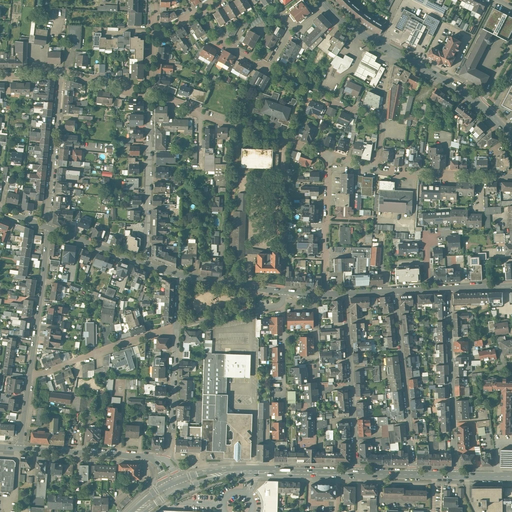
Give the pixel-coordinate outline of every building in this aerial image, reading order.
[(97,0),(102,0),(108,0),(107,0),(127,0),(128,2),(127,2),(127,5),(127,13),(130,13),(137,13),(137,0),(138,0),(137,0),(97,0)] [(245,0),(236,0),(233,2),(240,14),(251,7),(245,0)] [(301,0),(289,10),(290,11),(288,13),(290,15),(289,16),(294,22),(295,21),(297,23),(298,22),(300,24),(312,14),(310,11),(310,12),(308,10),(309,9),(308,8),(307,9),(305,6),(306,5),(305,5),(304,5),(302,3),(303,2),(301,0)] [(351,3),(347,0),(335,0),(345,10),(351,3)] [(387,0),(383,9),(387,12),(392,0),(387,0)] [(445,9),(426,0),(413,0),(442,15),(445,9)] [(240,14),(233,2),(229,4),(229,3),(228,3),(226,4),(226,5),(227,6),(223,8),(230,20),(240,14)] [(360,12),(351,3),(345,10),(355,19),(360,12)] [(219,10),(218,10),(217,10),(216,11),(216,12),(212,15),(218,24),(219,25),(220,26),(230,20),(223,8),(219,10)] [(437,20),(427,15),(424,21),(415,16),(415,15),(404,9),(395,27),(395,28),(402,32),(405,30),(415,21),(422,25),(421,26),(426,28),(429,30),(427,34),(430,35),(432,37),(439,21),(437,20)] [(511,31),(511,18),(494,9),(483,29),(492,34),(507,42),(511,31)] [(371,20),(360,12),(355,19),(367,28),(371,20)] [(137,13),(130,13),(130,21),(128,21),(128,25),(128,26),(133,26),(134,26),(140,26),(141,13),(137,13)] [(164,14),(160,14),(159,22),(167,22),(168,23),(170,21),(176,17),(174,13),(169,16),(168,16),(168,15),(164,15),(164,14)] [(314,24),(306,32),(303,36),(304,37),(301,40),(302,41),(303,41),(308,47),(309,47),(319,36),(330,26),(320,15),(312,22),(314,24)] [(456,16),(452,24),(459,27),(463,19),(456,16)] [(249,23),(252,28),(262,21),(260,17),(257,18),(249,23)] [(383,26),(371,20),(367,28),(379,35),(383,26)] [(415,21),(405,30),(410,32),(405,43),(416,49),(426,28),(421,26),(422,25),(415,21)] [(467,31),(469,24),(463,22),(460,29),(467,31)] [(201,28),(197,23),(190,27),(192,30),(194,33),(197,38),(199,37),(204,34),(205,34),(201,28)] [(283,26),(280,32),(278,31),(275,36),(280,39),(286,29),(283,26)] [(189,48),(183,37),(187,35),(182,27),(175,32),(186,50),(189,48)] [(252,33),(249,31),(249,30),(244,38),(242,43),(252,49),(259,37),(259,36),(255,34),(256,34),(255,33),(254,32),(253,32),(252,33)] [(484,30),(473,52),(466,65),(475,69),(488,43),(490,39),(492,34),(484,30)] [(140,39),(138,39),(138,37),(133,37),(133,40),(130,40),(130,32),(124,32),(124,38),(118,38),(118,39),(112,39),(112,40),(106,40),(106,39),(100,38),(100,37),(101,37),(101,34),(95,33),(95,36),(94,36),(94,46),(100,46),(99,48),(105,48),(105,49),(112,49),(112,48),(117,49),(117,48),(123,48),(123,45),(130,45),(129,50),(135,50),(135,59),(137,59),(143,60),(144,41),(140,41),(140,39)] [(186,50),(175,32),(168,35),(173,43),(177,41),(179,44),(176,46),(177,49),(181,47),(184,53),(187,51),(186,50)] [(347,39),(336,32),(329,43),(335,47),(340,50),(347,39)] [(81,33),(68,33),(67,48),(80,49),(81,33)] [(277,38),(268,33),(264,41),(267,43),(265,45),(271,49),(277,38)] [(47,37),(35,35),(34,44),(46,45),(47,37)] [(319,36),(309,47),(312,51),(322,39),(319,36)] [(461,42),(451,36),(443,51),(454,57),(456,51),(459,51),(458,48),(461,42)] [(27,43),(15,41),(15,48),(15,52),(19,53),(19,52),(27,52),(27,43)] [(308,47),(302,41),(298,46),(301,48),(305,51),(308,47)] [(298,46),(291,42),(287,47),(298,53),(301,48),(298,46)] [(207,46),(205,46),(199,55),(205,59),(211,48),(207,46)] [(298,53),(287,47),(284,52),(295,58),(298,53)] [(340,50),(335,47),(331,53),(336,56),(340,50)] [(52,52),(52,48),(48,48),(48,63),(55,63),(55,64),(56,64),(56,63),(59,63),(59,64),(60,64),(60,52),(52,52)] [(163,48),(159,48),(158,58),(163,59),(168,60),(168,54),(167,54),(168,48),(163,48)] [(215,51),(211,48),(205,59),(211,62),(216,53),(215,51)] [(454,57),(443,51),(442,54),(438,52),(439,50),(433,48),(428,57),(442,64),(444,64),(450,67),(455,58),(454,57)] [(220,57),(218,61),(218,62),(223,65),(229,54),(224,51),(220,57)] [(27,52),(19,52),(19,53),(19,60),(15,60),(14,67),(26,68),(27,52)] [(295,58),(284,52),(281,58),(292,64),(295,58)] [(379,66),(380,66),(380,65),(374,62),(376,57),(366,52),(353,75),(364,81),(367,75),(372,78),(379,66)] [(235,57),(229,54),(223,65),(228,67),(229,68),(232,63),(235,57)] [(82,56),(78,56),(78,58),(78,65),(86,66),(87,57),(82,56)] [(344,56),(342,60),(338,57),(336,62),(334,66),(333,67),(337,70),(336,72),(340,74),(348,69),(348,68),(353,60),(352,60),(345,56),(344,56)] [(246,63),(240,60),(239,62),(235,70),(240,73),(246,63)] [(246,63),(240,73),(246,76),(250,69),(252,66),(246,63)] [(164,65),(157,64),(157,74),(162,74),(163,75),(164,71),(170,72),(170,67),(164,66),(164,65)] [(466,65),(465,64),(459,76),(483,88),(489,77),(475,69),(466,65)] [(137,65),(132,65),(132,79),(143,79),(143,65),(137,65)] [(391,66),(386,89),(389,90),(386,119),(397,121),(397,118),(392,117),(396,94),(402,95),(403,95),(405,83),(410,74),(403,71),(394,66),(393,65),(391,66)] [(380,66),(379,66),(372,78),(369,85),(370,86),(373,86),(373,85),(375,86),(384,69),(380,66)] [(267,77),(256,71),(252,77),(249,84),(254,87),(257,89),(257,88),(262,91),(267,83),(268,84),(272,77),(268,75),(267,77)] [(163,75),(162,74),(157,74),(156,83),(169,84),(169,75),(163,75)] [(421,80),(410,74),(405,83),(408,85),(412,87),(416,89),(421,80)] [(78,84),(68,81),(66,83),(65,90),(73,91),(73,88),(77,88),(78,88),(78,84)] [(348,82),(344,92),(350,94),(354,85),(348,82)] [(20,84),(11,83),(11,84),(12,84),(11,87),(11,88),(11,92),(15,93),(15,95),(20,95),(20,84)] [(30,84),(20,84),(20,95),(25,95),(25,93),(29,93),(30,93),(30,88),(29,88),(29,84),(30,84)] [(361,88),(354,85),(350,94),(357,97),(361,88)] [(168,86),(166,92),(175,95),(177,89),(168,86)] [(190,90),(180,86),(178,94),(187,97),(190,90)] [(447,95),(437,89),(432,97),(438,102),(441,104),(447,95)] [(207,96),(192,91),(190,99),(204,104),(207,96)] [(113,94),(97,92),(97,96),(99,96),(98,102),(102,102),(102,103),(111,104),(113,94)] [(380,97),(368,92),(363,103),(368,105),(367,106),(370,108),(371,106),(375,108),(378,108),(380,97)] [(266,126),(279,130),(281,124),(277,122),(279,119),(289,123),(289,124),(293,125),(294,120),(291,119),(291,117),(288,116),(290,111),(292,112),(294,105),(295,105),(296,101),(292,99),(290,103),(289,103),(288,105),(285,103),(284,107),(276,104),(279,95),(273,93),(271,97),(261,94),(261,95),(257,94),(256,99),(259,100),(260,99),(265,101),(263,106),(261,105),(260,109),(258,108),(257,110),(253,109),(252,113),(256,115),(256,114),(263,116),(264,114),(271,116),(270,120),(268,119),(266,126)] [(396,94),(392,117),(397,118),(402,95),(396,94)] [(405,95),(400,114),(408,116),(412,97),(405,95)] [(455,101),(447,95),(441,104),(444,105),(443,108),(445,109),(448,112),(455,101)] [(72,97),(65,96),(64,105),(74,105),(80,106),(80,103),(72,102),(72,97)] [(136,99),(129,99),(129,105),(133,105),(133,111),(143,111),(143,102),(136,102),(136,99)] [(323,107),(310,102),(306,111),(310,112),(310,111),(319,115),(321,111),(322,108),(323,107)] [(429,106),(422,104),(420,116),(427,118),(429,106)] [(460,104),(455,110),(461,115),(466,109),(460,104)] [(74,105),(64,105),(63,113),(73,114),(73,113),(79,114),(79,109),(74,108),(74,105)] [(326,114),(334,117),(337,109),(329,106),(326,114)] [(167,108),(155,107),(155,120),(168,120),(168,111),(167,111),(167,108)] [(440,110),(433,109),(432,118),(431,123),(437,124),(440,110)] [(475,116),(466,109),(461,115),(469,122),(470,122),(475,116)] [(51,110),(43,110),(43,112),(43,117),(51,118),(51,110)] [(347,115),(341,112),(337,121),(342,123),(341,125),(346,126),(346,127),(348,123),(350,118),(346,116),(347,115)] [(143,116),(130,115),(130,124),(130,125),(135,126),(142,126),(143,116)] [(168,120),(155,120),(154,127),(159,127),(160,128),(162,128),(162,123),(168,123),(168,120)] [(177,120),(176,120),(176,123),(176,129),(176,131),(187,131),(187,129),(187,127),(188,121),(177,120)] [(74,122),(65,121),(64,130),(74,131),(74,122)] [(481,122),(476,126),(477,127),(474,130),(471,133),(477,138),(478,137),(481,139),(485,135),(483,133),(488,128),(481,122)] [(353,125),(348,123),(346,127),(346,126),(343,132),(351,133),(351,132),(353,125)] [(313,128),(306,125),(304,131),(311,134),(313,128)] [(160,128),(159,127),(154,127),(154,129),(155,129),(155,147),(157,147),(165,147),(166,136),(165,135),(165,132),(162,132),(162,128),(160,128)] [(227,129),(217,129),(217,137),(222,137),(226,137),(227,137),(227,129)] [(213,130),(205,130),(205,141),(202,140),(202,148),(205,148),(213,148),(213,130)] [(49,132),(41,131),(41,135),(41,138),(49,139),(49,132)] [(304,131),(302,136),(300,141),(309,144),(313,134),(311,134),(304,131)] [(491,132),(483,140),(484,140),(487,144),(488,147),(492,144),(497,140),(491,132)] [(77,137),(61,135),(60,146),(72,147),(72,145),(80,146),(80,144),(78,142),(78,141),(77,141),(77,137)] [(335,140),(326,137),(325,141),(322,140),(321,144),(323,145),(323,146),(332,149),(335,140)] [(347,143),(339,141),(338,146),(339,146),(338,150),(345,152),(347,143)] [(363,146),(354,144),(352,154),(361,156),(362,151),(363,146)] [(371,146),(363,144),(363,146),(362,151),(361,156),(361,159),(369,160),(371,150),(372,144),(371,146)] [(139,147),(130,147),(129,155),(139,156),(139,147)] [(67,150),(60,149),(58,160),(66,161),(67,156),(67,150)] [(272,150),(241,149),(241,167),(239,167),(239,168),(240,168),(239,174),(277,175),(277,155),(272,154),(272,150)] [(439,149),(430,149),(430,150),(429,150),(428,155),(432,156),(432,167),(433,167),(433,169),(438,169),(438,168),(439,149)] [(81,151),(73,151),(72,157),(67,156),(66,161),(80,162),(81,151)] [(392,152),(383,151),(381,161),(391,162),(391,163),(392,159),(392,152)] [(505,151),(501,151),(500,157),(497,157),(497,168),(500,168),(500,171),(507,172),(507,168),(510,168),(510,163),(509,163),(510,160),(509,160),(509,157),(507,157),(507,154),(505,154),(505,151)] [(17,153),(11,152),(11,157),(10,161),(10,162),(16,162),(20,163),(21,163),(21,160),(22,154),(17,153)] [(312,157),(301,153),(298,161),(310,165),(312,157)] [(164,154),(156,154),(156,161),(162,161),(162,163),(169,163),(170,154),(164,154)] [(402,156),(395,155),(395,159),(395,160),(394,160),(393,166),(401,167),(402,156)] [(226,164),(220,164),(220,158),(214,158),(214,164),(214,169),(214,179),(226,180),(226,164)] [(410,158),(405,158),(405,167),(412,167),(413,158),(410,158)] [(416,159),(413,158),(412,167),(420,168),(421,159),(416,159)] [(488,161),(477,160),(477,163),(477,170),(488,171),(488,161)] [(461,162),(458,161),(458,169),(467,170),(467,162),(465,162),(461,162)] [(135,162),(128,162),(127,171),(129,171),(129,175),(132,175),(132,174),(137,174),(139,174),(139,171),(138,171),(139,165),(138,165),(139,162),(135,162)] [(46,166),(38,165),(37,168),(37,173),(45,174),(46,166)] [(66,169),(58,168),(57,174),(79,176),(79,172),(68,171),(68,172),(65,171),(66,169)] [(168,168),(156,168),(156,177),(168,177),(168,168)] [(319,173),(310,173),(310,178),(310,181),(319,182),(319,173)] [(352,174),(341,174),(340,194),(349,194),(352,194),(352,181),(352,175),(352,174)] [(372,179),(362,178),(363,177),(358,176),(358,181),(357,182),(361,183),(360,187),(361,187),(361,194),(367,195),(367,196),(372,197),(373,184),(372,184),(372,179)] [(138,179),(126,178),(126,182),(125,182),(125,183),(125,188),(131,189),(131,188),(134,188),(138,188),(138,179)] [(390,182),(380,181),(380,186),(379,185),(379,189),(379,190),(393,190),(394,182),(390,182)] [(457,187),(457,195),(474,196),(474,183),(457,182),(457,187)] [(170,183),(155,183),(155,191),(158,191),(165,191),(165,194),(170,194),(170,190),(175,190),(175,188),(174,188),(174,187),(170,187),(170,185),(170,183)] [(497,183),(487,183),(487,192),(494,192),(497,192),(497,183)] [(511,183),(502,183),(502,191),(511,191),(511,183)] [(440,187),(421,186),(420,199),(439,199),(440,187)] [(457,195),(457,187),(440,187),(439,199),(456,200),(457,195)] [(318,188),(309,188),(309,194),(309,197),(318,197),(318,188)] [(393,190),(379,190),(379,197),(406,198),(412,199),(413,191),(393,190)] [(14,194),(8,193),(6,202),(17,204),(19,195),(18,195),(14,194)] [(43,194),(35,193),(34,198),(34,201),(42,202),(43,194)] [(247,194),(238,194),(238,205),(247,205),(247,194)] [(340,194),(337,194),(337,207),(349,208),(349,207),(349,194),(340,194)] [(141,197),(132,196),(132,201),(129,201),(129,204),(132,204),(138,205),(141,205),(141,197)] [(161,197),(153,197),(153,205),(161,205),(161,201),(161,197)] [(406,198),(379,197),(378,211),(405,213),(406,198)] [(216,203),(212,203),(212,211),(221,211),(222,203),(216,203)] [(238,212),(234,212),(232,252),(230,252),(230,257),(243,257),(243,250),(242,250),(241,249),(240,249),(242,212),(247,212),(247,205),(238,205),(238,212)] [(318,206),(310,205),(309,211),(309,214),(318,214),(318,206)] [(349,208),(337,207),(337,210),(336,210),(335,211),(335,213),(336,214),(337,214),(337,217),(342,217),(345,217),(350,217),(350,214),(352,214),(352,213),(353,212),(352,211),(350,211),(351,207),(349,207),(349,208)] [(179,208),(170,208),(169,212),(175,212),(175,219),(179,219),(179,208)] [(482,215),(468,214),(468,211),(450,210),(450,212),(450,223),(468,223),(468,227),(482,227),(482,215)] [(73,212),(63,211),(62,213),(63,213),(62,219),(64,219),(72,220),(73,212)] [(127,211),(127,216),(130,216),(130,219),(129,219),(129,220),(139,220),(139,211),(138,211),(127,211)] [(62,213),(54,212),(53,222),(54,221),(55,223),(54,224),(62,227),(62,223),(62,219),(63,213),(62,213)] [(440,213),(436,213),(426,214),(427,225),(430,224),(434,224),(436,224),(440,223),(440,224),(442,224),(442,223),(447,223),(450,223),(450,212),(448,212),(445,212),(444,212),(441,213),(440,213)] [(318,214),(309,214),(309,217),(309,223),(318,223),(318,214)] [(10,221),(0,217),(0,227),(1,228),(2,230),(6,231),(10,221)] [(90,222),(81,218),(78,226),(87,230),(90,222)] [(136,226),(134,226),(134,227),(129,226),(129,234),(134,234),(134,237),(140,237),(140,227),(136,226)] [(33,230),(26,227),(25,231),(24,238),(31,239),(33,230)] [(105,232),(94,228),(91,237),(99,240),(100,237),(102,238),(105,232)] [(351,228),(340,228),(339,244),(350,245),(351,228)] [(505,234),(494,234),(494,243),(505,242),(505,239),(510,239),(510,235),(505,236),(505,234)] [(113,235),(110,244),(118,247),(122,238),(113,235)] [(317,235),(309,235),(308,240),(308,243),(317,243),(317,235)] [(452,237),(447,237),(448,250),(460,250),(459,236),(456,236),(452,236),(452,237)] [(31,239),(24,238),(23,241),(23,247),(30,248),(31,242),(31,239)] [(58,244),(50,243),(49,256),(57,256),(58,249),(58,244)] [(187,254),(182,254),(181,264),(191,264),(191,255),(195,255),(196,243),(188,243),(187,254)] [(308,243),(306,243),(306,247),(308,247),(307,248),(307,253),(316,254),(317,243),(308,243)] [(414,243),(410,243),(410,244),(406,244),(406,245),(407,254),(411,254),(411,253),(414,253),(414,254),(417,254),(417,243),(414,244),(414,243)] [(159,245),(152,245),(151,257),(153,257),(153,260),(178,269),(178,263),(172,261),(173,259),(170,258),(171,256),(167,255),(168,253),(165,252),(161,251),(161,249),(159,249),(159,245)] [(403,245),(398,245),(398,250),(398,253),(402,253),(402,254),(407,254),(406,245),(403,245)] [(30,248),(23,247),(22,253),(21,256),(29,258),(29,255),(30,248)] [(378,248),(372,247),(370,266),(379,266),(381,248),(378,248)] [(371,248),(352,248),(352,253),(364,253),(364,256),(364,258),(366,258),(370,259),(371,248)] [(438,248),(433,249),(433,260),(442,259),(441,248),(438,248)] [(91,252),(83,249),(80,259),(83,260),(87,261),(88,261),(91,252)] [(271,255),(265,254),(257,254),(257,264),(256,264),(255,272),(265,272),(265,273),(269,273),(269,272),(280,273),(280,265),(278,265),(279,255),(277,255),(277,252),(272,252),(272,255),(271,255)] [(353,268),(347,268),(347,259),(334,259),(334,272),(344,272),(343,274),(343,276),(343,279),(343,281),(343,282),(344,284),(344,287),(368,286),(369,280),(366,281),(365,275),(365,272),(366,269),(363,269),(364,258),(364,256),(364,253),(352,253),(351,258),(353,258),(353,268)] [(105,257),(97,254),(94,263),(102,266),(105,257)] [(29,258),(21,256),(21,259),(20,266),(27,267),(29,258)] [(480,256),(469,257),(469,266),(473,266),(481,265),(482,265),(481,265),(480,256)] [(114,260),(105,257),(102,266),(110,269),(111,269),(111,268),(114,260)] [(222,262),(214,261),(214,267),(211,266),(211,268),(210,275),(220,277),(221,273),(221,270),(222,262)] [(129,266),(119,262),(116,270),(117,271),(116,274),(124,277),(129,266)] [(211,266),(201,265),(200,274),(210,275),(211,268),(211,266)] [(481,265),(473,266),(473,270),(476,270),(476,272),(471,272),(471,281),(482,281),(481,265)] [(27,267),(20,266),(18,275),(26,276),(27,267)] [(404,266),(404,268),(405,274),(407,274),(407,282),(420,281),(419,267),(410,268),(410,266),(404,266)] [(141,270),(134,267),(131,275),(135,276),(138,277),(141,270)] [(420,283),(420,281),(407,282),(407,274),(405,274),(404,268),(395,268),(396,284),(420,283)] [(441,269),(441,271),(434,271),(433,271),(434,283),(446,282),(445,273),(445,269),(441,269)] [(147,272),(141,270),(138,277),(141,278),(145,280),(147,272)] [(377,275),(369,276),(369,280),(368,286),(382,285),(382,275),(377,275)] [(36,280),(27,278),(26,283),(26,287),(35,288),(36,280)] [(290,278),(286,278),(285,278),(285,286),(293,287),(293,278),(290,278)] [(62,284),(52,283),(52,284),(51,286),(52,286),(51,291),(60,293),(61,287),(62,284)] [(80,286),(71,283),(70,287),(74,288),(73,290),(78,291),(80,286)] [(35,288),(26,287),(25,290),(25,295),(33,296),(35,288)] [(115,290),(107,288),(105,295),(106,296),(113,298),(115,290)] [(60,293),(51,291),(50,296),(50,298),(50,299),(50,300),(59,301),(60,298),(60,293)] [(503,292),(488,293),(490,303),(501,303),(503,303),(503,302),(503,299),(503,292)] [(460,294),(453,294),(453,304),(490,303),(488,293),(479,293),(460,294)] [(444,294),(434,295),(434,302),(434,304),(438,304),(444,303),(444,294)] [(113,298),(106,296),(105,301),(115,304),(116,300),(113,298)] [(412,296),(400,296),(400,305),(401,305),(401,311),(402,311),(407,310),(408,310),(407,304),(412,304),(412,296)] [(376,297),(368,298),(369,305),(377,305),(377,304),(376,299),(376,297)] [(388,297),(379,298),(380,304),(380,306),(381,306),(383,306),(383,313),(392,313),(392,307),(391,304),(389,304),(388,297)] [(368,298),(351,299),(350,300),(351,308),(357,308),(369,307),(369,305),(368,298)] [(33,300),(24,299),(24,304),(23,307),(32,309),(33,300)] [(341,301),(332,301),(332,304),(330,304),(330,308),(332,308),(332,312),(342,312),(341,301)] [(321,313),(321,318),(329,318),(329,305),(323,305),(323,306),(318,306),(318,313),(321,313)] [(32,309),(23,307),(23,310),(22,315),(31,316),(32,309)] [(357,308),(351,308),(351,319),(361,318),(361,311),(357,312),(357,308)] [(114,310),(103,309),(103,312),(102,312),(101,319),(113,320),(114,310)] [(131,312),(132,314),(134,320),(136,319),(136,318),(140,316),(139,311),(131,312)] [(342,312),(332,312),(333,322),(342,322),(342,312)] [(309,313),(287,313),(287,329),(290,329),(290,327),(293,327),(293,329),(296,329),(296,327),(300,327),(300,328),(305,328),(305,327),(308,327),(308,319),(308,318),(309,318),(309,313)] [(58,316),(48,314),(47,324),(56,325),(58,316)] [(132,314),(125,316),(128,324),(126,324),(128,330),(129,329),(136,327),(134,320),(132,314)] [(410,314),(401,315),(402,324),(410,323),(411,323),(410,314)] [(393,317),(384,318),(385,320),(385,324),(385,326),(394,326),(393,317)] [(281,318),(272,318),(272,320),(269,320),(269,330),(272,330),(272,334),(281,334),(281,318)] [(461,319),(453,319),(454,328),(462,328),(462,325),(461,319)] [(511,320),(501,326),(511,349),(511,320)] [(30,322),(21,321),(20,326),(20,328),(29,329),(30,322)] [(492,321),(474,323),(475,335),(494,332),(492,321)] [(445,322),(436,322),(437,328),(435,328),(435,333),(437,333),(445,332),(445,322)] [(364,323),(351,324),(352,333),(359,332),(364,332),(364,323)] [(410,325),(410,323),(402,324),(403,332),(411,332),(410,330),(415,329),(414,325),(410,325)] [(143,325),(139,326),(136,327),(138,335),(145,333),(143,325)] [(394,326),(385,326),(386,331),(386,334),(386,335),(394,335),(394,326)] [(136,327),(129,329),(131,337),(138,335),(136,327)] [(29,329),(20,328),(20,331),(19,336),(27,338),(29,329)] [(462,328),(454,328),(454,337),(462,336),(462,332),(462,328)] [(9,330),(1,329),(0,336),(0,337),(3,338),(3,336),(8,337),(9,330)] [(55,330),(46,329),(45,338),(54,339),(55,331),(55,330)] [(343,329),(335,329),(335,334),(335,338),(343,337),(343,329)] [(201,332),(185,331),(184,339),(183,339),(183,341),(195,341),(195,343),(196,343),(199,343),(200,343),(201,332)] [(359,332),(352,333),(353,341),(360,340),(360,338),(359,332)] [(445,332),(437,333),(437,337),(437,342),(446,342),(445,332)] [(411,335),(404,335),(403,335),(404,345),(412,344),(412,342),(416,341),(416,337),(411,337),(411,335)] [(8,337),(3,336),(3,338),(2,341),(8,342),(7,347),(15,348),(16,338),(8,337)] [(395,336),(387,337),(388,347),(396,346),(395,336)] [(308,339),(307,337),(300,338),(300,340),(299,341),(299,343),(300,343),(301,344),(301,349),(300,350),(299,350),(299,353),(300,354),(300,356),(307,356),(308,354),(313,354),(312,339),(308,339)] [(54,339),(45,338),(44,346),(53,348),(53,346),(54,339)] [(168,339),(156,338),(156,339),(154,339),(154,349),(168,349),(168,339)] [(360,340),(353,341),(353,351),(361,350),(360,343),(360,340)] [(468,341),(454,342),(455,351),(465,351),(468,351),(468,341)] [(370,342),(360,343),(361,350),(371,350),(370,342)] [(146,343),(137,346),(139,353),(140,356),(144,357),(146,343)] [(412,344),(404,345),(405,354),(405,355),(413,354),(413,352),(417,351),(417,347),(412,347),(412,344)] [(15,348),(7,347),(6,356),(13,357),(15,348)] [(131,347),(113,353),(115,360),(113,360),(115,366),(119,365),(119,363),(127,361),(130,369),(134,368),(130,356),(133,355),(133,354),(131,348),(131,347)] [(281,348),(272,348),(272,361),(274,361),(274,363),(273,363),(273,376),(282,376),(282,363),(279,363),(279,361),(282,361),(281,348)] [(495,349),(479,352),(481,360),(483,360),(495,360),(494,359),(497,359),(495,349)] [(344,351),(336,351),(336,353),(334,354),(334,358),(336,358),(336,359),(345,359),(344,351)] [(245,355),(211,354),(204,353),(201,440),(207,440),(207,450),(225,451),(226,452),(226,454),(228,456),(230,456),(231,457),(234,457),(237,459),(239,457),(240,457),(245,458),(249,454),(249,444),(248,443),(251,441),(248,438),(251,436),(249,433),(250,432),(250,419),(247,416),(232,415),(231,414),(231,412),(229,409),(227,409),(226,408),(227,377),(244,378),(245,355)] [(361,353),(353,354),(354,363),(358,363),(358,365),(367,364),(366,357),(361,357),(361,353)] [(54,356),(50,357),(53,365),(61,362),(59,357),(58,354),(54,356)] [(94,370),(93,371),(93,377),(108,372),(110,354),(103,357),(103,366),(103,367),(94,370)] [(13,357),(6,356),(4,366),(12,367),(13,357)] [(47,359),(42,361),(45,368),(53,365),(50,357),(47,359)] [(160,358),(154,357),(154,362),(155,362),(155,366),(164,367),(164,361),(165,361),(165,358),(160,358)] [(397,357),(385,358),(386,365),(398,365),(397,357)] [(417,357),(406,358),(407,368),(415,367),(414,363),(418,363),(417,357)] [(468,357),(456,358),(456,364),(456,366),(455,366),(469,366),(468,357)] [(94,361),(82,365),(82,374),(88,371),(93,371),(94,370),(94,361)] [(191,362),(179,362),(179,375),(184,375),(184,371),(191,372),(191,362)] [(345,363),(337,364),(337,368),(338,372),(345,371),(345,363)] [(398,365),(390,365),(391,374),(391,377),(399,376),(398,365)] [(12,367),(4,366),(3,375),(10,376),(12,367)] [(155,366),(152,366),(152,374),(155,374),(154,378),(158,378),(158,377),(164,377),(164,371),(164,367),(155,366)] [(455,366),(455,376),(467,376),(467,372),(472,372),(472,366),(471,366),(469,366),(455,366)] [(415,367),(407,368),(408,377),(419,376),(418,370),(415,371),(415,367)] [(294,384),(304,384),(306,384),(306,376),(307,376),(306,373),(306,368),(291,368),(291,374),(294,373),(294,384)] [(70,369),(62,373),(64,380),(66,379),(68,383),(73,382),(71,378),(73,378),(70,369)] [(345,371),(338,372),(338,375),(338,380),(346,379),(345,371)] [(363,371),(354,372),(355,382),(364,382),(363,371)] [(62,374),(54,376),(56,384),(61,382),(63,391),(67,391),(66,388),(64,380),(62,373),(61,373),(62,374)] [(399,378),(390,379),(391,385),(391,390),(400,389),(399,378)] [(463,378),(455,378),(456,386),(463,386),(463,380),(463,378)] [(13,379),(9,379),(7,391),(11,392),(20,393),(20,388),(21,388),(21,385),(21,381),(13,379)] [(114,379),(113,387),(125,387),(125,379),(114,379)] [(137,380),(127,379),(127,389),(136,389),(137,380)] [(416,379),(408,380),(409,389),(417,388),(417,385),(416,379)] [(506,379),(503,379),(503,382),(496,382),(496,379),(492,379),(492,380),(488,380),(484,380),(484,391),(486,391),(492,391),(492,390),(498,390),(498,389),(502,389),(501,392),(502,392),(501,432),(502,432),(501,435),(511,435),(511,431),(511,430),(511,382),(506,382),(506,379)] [(186,381),(181,381),(181,383),(180,383),(180,387),(181,387),(180,390),(190,390),(191,382),(191,381),(186,381)] [(306,384),(304,384),(305,402),(316,401),(316,394),(317,394),(317,390),(316,390),(315,383),(306,384)] [(155,385),(144,384),(144,394),(150,394),(150,391),(155,391),(155,387),(155,385)] [(356,392),(363,391),(363,384),(355,384),(356,392)] [(463,386),(456,386),(456,396),(464,395),(464,394),(464,387),(464,386),(463,386)] [(155,387),(155,391),(154,395),(166,395),(166,387),(155,387)] [(417,388),(409,389),(410,397),(418,396),(417,391),(417,388)] [(190,390),(180,390),(180,395),(180,397),(180,399),(190,400),(190,390)] [(346,390),(332,391),(332,401),(336,401),(339,401),(347,400),(347,390),(346,390)] [(400,391),(392,392),(393,396),(394,412),(402,411),(400,391)] [(71,395),(51,393),(49,401),(70,404),(71,395)] [(88,398),(78,397),(76,410),(86,412),(88,398)] [(19,400),(10,398),(8,410),(17,411),(19,400)] [(423,399),(410,401),(411,410),(419,409),(423,409),(422,405),(424,404),(423,399)] [(165,401),(155,400),(155,402),(155,404),(155,408),(155,411),(163,411),(163,409),(165,409),(165,401)] [(347,400),(339,401),(340,407),(338,407),(338,409),(348,409),(347,400)] [(282,403),(274,403),(274,405),(269,405),(269,416),(274,415),(281,415),(283,415),(282,403)] [(448,403),(440,403),(440,411),(440,416),(449,415),(448,403)] [(262,404),(260,404),(259,405),(258,405),(258,416),(257,416),(257,425),(263,425),(263,420),(262,419),(268,419),(268,405),(264,405),(263,405),(262,404)] [(189,407),(177,406),(176,420),(189,421),(189,407)] [(44,408),(38,407),(35,425),(40,426),(41,420),(42,420),(44,408)] [(112,412),(111,418),(107,418),(106,425),(111,425),(110,431),(106,431),(105,443),(118,444),(119,434),(118,434),(118,432),(119,432),(120,426),(116,425),(117,424),(116,424),(115,424),(116,419),(120,419),(121,413),(118,413),(118,412),(117,411),(117,408),(108,408),(108,412),(112,412)] [(348,409),(338,409),(339,418),(348,417),(348,409)] [(419,409),(411,410),(412,418),(420,417),(419,413),(419,409)] [(394,412),(390,412),(391,417),(394,416),(394,417),(395,417),(395,421),(403,420),(402,411),(394,412)] [(311,412),(302,412),(302,437),(312,437),(312,427),(313,427),(313,421),(310,421),(311,412)] [(449,415),(440,416),(440,418),(441,423),(441,426),(449,426),(449,415)] [(165,417),(148,416),(148,423),(159,424),(159,428),(164,429),(165,417)] [(382,425),(388,425),(387,417),(377,418),(377,425),(382,425)] [(358,428),(370,427),(369,420),(366,421),(366,419),(357,420),(358,428)] [(327,420),(316,421),(316,430),(326,430),(327,430),(327,420)] [(188,423),(187,423),(187,426),(187,441),(197,441),(197,452),(200,452),(201,424),(196,424),(188,423)] [(281,423),(277,423),(276,423),(273,423),(273,428),(274,429),(274,433),(273,434),(273,439),(283,439),(283,423),(281,423)] [(420,423),(413,423),(414,433),(421,433),(421,432),(420,423)] [(14,425),(0,424),(0,428),(0,439),(5,440),(5,435),(14,436),(14,425)] [(56,426),(50,425),(50,430),(49,433),(50,433),(49,444),(63,445),(64,433),(55,432),(56,426)] [(139,426),(126,425),(125,436),(138,437),(139,426)] [(404,425),(393,427),(394,431),(395,443),(406,441),(404,425)] [(184,441),(176,440),(176,447),(175,447),(175,451),(176,451),(177,451),(177,452),(180,452),(187,452),(187,441),(187,426),(182,426),(182,436),(184,436),(184,441)] [(469,426),(459,426),(459,441),(458,441),(458,447),(461,447),(461,451),(462,451),(467,451),(467,449),(470,449),(469,435),(471,435),(471,432),(469,432),(469,426)] [(370,427),(358,428),(358,437),(370,436),(370,427)] [(89,429),(87,428),(86,441),(93,441),(94,443),(96,443),(97,442),(98,442),(98,438),(100,438),(100,430),(99,430),(99,429),(89,429)] [(349,429),(341,430),(342,439),(349,438),(349,429)] [(268,445),(261,445),(262,431),(262,430),(257,430),(257,461),(260,461),(260,462),(264,462),(268,462),(268,445)] [(44,431),(37,431),(37,432),(31,432),(31,442),(49,444),(50,433),(49,433),(44,433),(44,431)] [(157,440),(156,440),(156,438),(152,438),(151,450),(162,451),(162,450),(163,450),(163,440),(157,440)] [(197,441),(187,441),(187,452),(197,452),(197,441)] [(350,443),(341,443),(340,453),(335,453),(334,463),(350,463),(350,443)] [(369,444),(359,444),(359,455),(360,455),(370,455),(369,444)] [(316,449),(306,449),(305,452),(299,452),(296,452),(296,462),(299,462),(305,462),(305,463),(315,463),(316,453),(316,449)] [(511,450),(501,450),(500,467),(511,467),(511,450)] [(287,451),(274,451),(274,461),(287,462),(287,452),(287,451)] [(402,451),(398,451),(394,451),(393,454),(391,454),(391,464),(407,465),(407,454),(402,454),(402,451)] [(291,452),(287,452),(287,462),(296,462),(296,452),(294,452),(291,452)] [(325,453),(316,453),(315,462),(325,463),(325,453)] [(332,453),(325,453),(325,463),(334,463),(335,453),(332,453)] [(446,453),(443,453),(443,454),(439,454),(440,465),(451,466),(450,455),(446,455),(446,453)] [(391,454),(386,454),(386,455),(381,455),(381,464),(391,464),(391,454)] [(428,455),(417,454),(416,465),(428,465),(428,455)] [(439,454),(434,454),(434,455),(428,455),(428,465),(440,465),(439,454)] [(370,455),(360,455),(360,461),(367,461),(367,464),(381,464),(381,455),(370,455)] [(467,455),(461,455),(461,466),(465,466),(470,466),(475,466),(475,455),(467,455)] [(26,456),(21,456),(20,466),(24,467),(30,467),(31,457),(29,456),(26,456)] [(13,461),(0,459),(0,491),(11,492),(13,490),(15,463),(13,461)] [(492,459),(481,459),(482,467),(483,467),(483,466),(492,467),(493,467),(492,459)] [(36,462),(35,473),(37,474),(42,474),(44,474),(45,463),(36,462)] [(58,463),(52,463),(51,474),(62,474),(62,465),(58,464),(58,463)] [(73,465),(67,464),(67,465),(62,465),(62,474),(72,475),(73,465)] [(139,465),(128,464),(127,464),(127,471),(126,471),(126,474),(126,475),(127,475),(127,479),(132,479),(139,479),(139,465)] [(88,466),(79,465),(79,475),(79,481),(88,481),(88,466)] [(42,477),(37,477),(36,497),(45,498),(46,477),(42,477)] [(262,509),(261,511),(276,511),(277,492),(278,482),(260,482),(257,490),(260,496),(262,502),(262,508),(262,509)] [(286,482),(278,482),(277,492),(285,493),(286,482)] [(299,483),(286,482),(285,493),(292,493),(299,493),(299,483)] [(376,485),(361,484),(361,494),(370,495),(376,495),(376,485)] [(328,485),(317,485),(310,485),(310,498),(335,499),(335,486),(328,486),(328,485)] [(354,487),(343,487),(343,504),(354,505),(354,487)] [(502,488),(472,488),(472,501),(482,501),(482,506),(487,506),(487,501),(499,501),(500,498),(502,498),(502,488)] [(402,497),(403,491),(403,489),(383,489),(383,493),(385,493),(385,497),(383,497),(383,498),(398,498),(398,497),(402,497)] [(403,491),(402,497),(402,500),(406,500),(406,499),(410,499),(410,500),(425,501),(425,492),(403,491)] [(61,495),(48,495),(48,508),(50,508),(61,508),(61,496),(61,495)] [(68,497),(61,496),(61,508),(61,510),(73,510),(73,505),(73,500),(68,500),(68,497)] [(448,507),(457,507),(457,498),(449,497),(443,497),(443,507),(448,507)] [(499,501),(487,501),(487,506),(486,511),(502,511),(502,498),(500,498),(499,501)]
